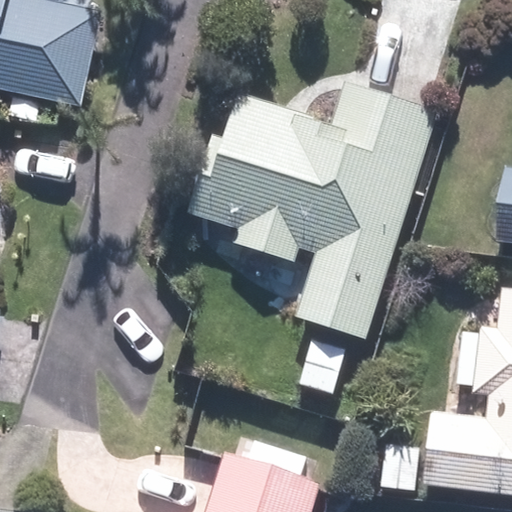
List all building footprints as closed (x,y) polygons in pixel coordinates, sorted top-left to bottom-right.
[(0,0),(0,107),(66,125),(98,7),(73,0),(0,0)] [(372,349),(449,4),(429,0),(368,0),(340,129),(216,101),(189,219),(227,228),(220,257),(288,272),(292,254),(310,258),(294,329),(305,331),(292,387),(338,397),(350,344),(372,349)] [(511,168),(495,167),(489,248),(511,249),(511,168)] [(511,303),(465,303),(463,419),(423,419),(423,451),(378,450),(377,500),(511,501),(511,303)] [(308,511),(317,489),(229,459),(210,511),(308,511)]
